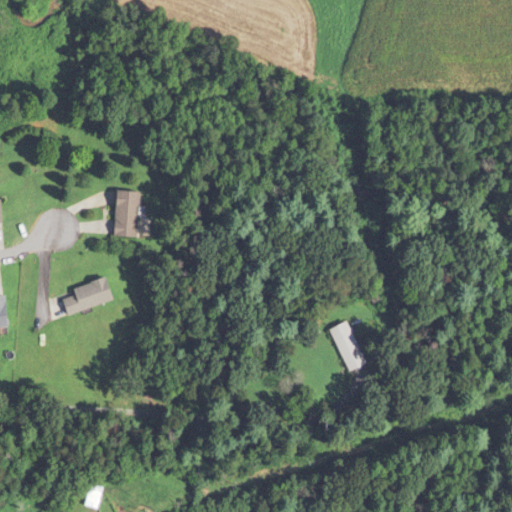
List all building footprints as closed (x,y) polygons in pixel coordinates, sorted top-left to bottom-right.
[(125,191),(124,237),(152,238),(153,192),(125,191)] [(0,200),(0,224),(11,224),(11,200),(0,200)] [(73,316),(124,300),(117,278),(66,294),(73,316)] [(0,328),(15,328),(14,296),(0,296),(0,328)] [(318,330),(339,373),(358,363),(337,320),(318,330)] [(102,508),(108,487),(96,483),(89,505),(102,508)]
